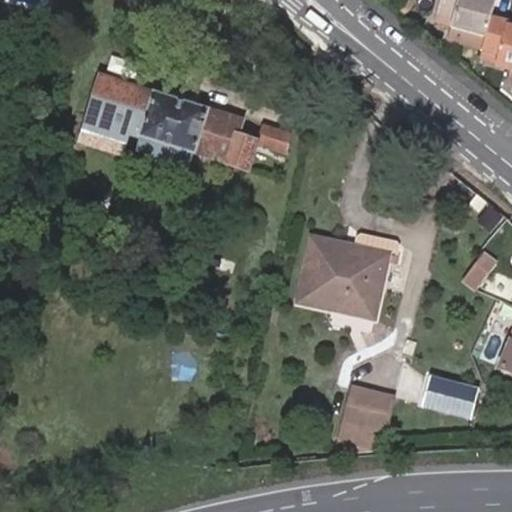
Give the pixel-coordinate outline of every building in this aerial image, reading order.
[(404,16),(413,5),(407,0),(404,0),(397,9),(404,16)] [(489,13),(492,0),(436,0),(433,12),(448,16),(446,25),(442,41),(479,50),(483,35),(489,13)] [(431,21),(446,25),(448,16),(433,12),(431,21)] [(511,28),(504,26),(506,19),(489,13),(483,35),(479,50),(494,54),(491,64),(510,69),(507,81),(511,82),(511,28)] [(479,50),(475,60),(491,64),(494,54),(479,50)] [(142,136),(153,92),(99,76),(85,117),(89,119),(81,140),(121,152),(129,131),(142,136)] [(240,121),(153,92),(142,136),(137,153),(139,153),(186,168),(188,162),(197,165),(201,154),(257,172),(261,157),(252,155),(256,143),(235,136),(240,121)] [(32,120),(12,116),(9,127),(29,131),(32,120)] [(261,126),(256,143),(283,152),(289,135),(261,126)] [(386,255),(398,258),(399,246),(397,241),(359,232),(354,235),(351,247),(310,238),(296,301),(331,308),(333,301),(374,310),(385,263),(386,255)] [(236,261),(216,255),(212,269),(232,275),(236,261)] [(398,258),(386,255),(385,263),(397,265),(398,258)] [(484,257),(465,280),(477,290),(496,267),(484,257)] [(333,301),(331,308),(373,317),(374,310),(333,301)] [(511,334),(498,366),(511,372),(511,334)] [(270,371),(276,372),(278,364),(292,366),(296,352),(276,348),(270,371)] [(482,391),(431,378),(422,411),(474,424),(482,391)] [(352,388),(334,457),(383,454),(397,398),(352,388)]
